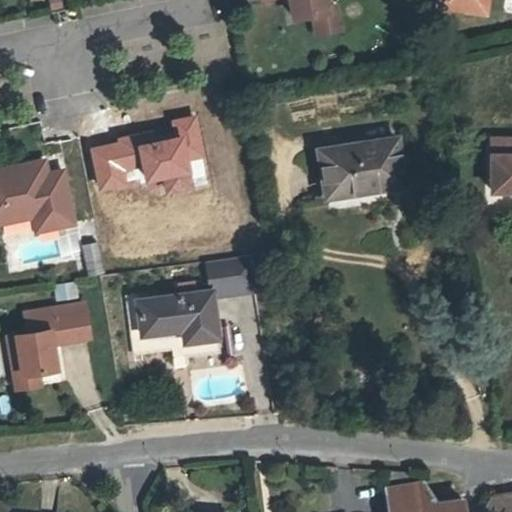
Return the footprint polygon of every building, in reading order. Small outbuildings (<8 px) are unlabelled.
[(288,0),(292,18),(312,13),(327,10),(324,0),(288,0)] [(437,0),(437,4),(468,9),(468,0),(437,0)] [(468,0),(468,9),(485,11),(486,0),(468,0)] [(335,9),(312,13),(316,33),(339,28),(335,9)] [(511,136),(491,136),(489,189),(511,189),(511,136)] [(398,137),(323,147),(329,194),(388,186),(387,179),(404,176),(398,137)] [(44,160),(28,163),(30,177),(47,173),(44,160)] [(28,163),(0,168),(0,222),(34,215),(54,211),(57,226),(73,222),(63,170),(47,173),(30,177),(28,163)] [(387,179),(388,186),(405,183),(404,176),(387,179)] [(54,211),(34,215),(37,230),(57,226),(54,211)] [(81,242),(87,274),(104,271),(99,239),(81,242)] [(252,248),(204,255),(208,284),(216,283),(217,291),(258,284),(252,248)] [(142,348),(182,343),(183,349),(226,343),(224,334),(217,291),(216,283),(208,284),(142,292),(141,285),(132,286),(142,348)] [(33,320),(39,362),(56,360),(67,358),(64,333),(98,328),(94,296),(40,303),(42,319),(33,320)] [(23,321),(30,379),(58,375),(56,360),(39,362),(33,320),(23,321)] [(462,511),(460,497),(435,500),(423,483),(384,487),(386,511),(462,511)] [(511,511),(511,491),(497,493),(498,511),(511,511)] [(498,511),(497,493),(489,494),(481,505),(482,511),(498,511)]
